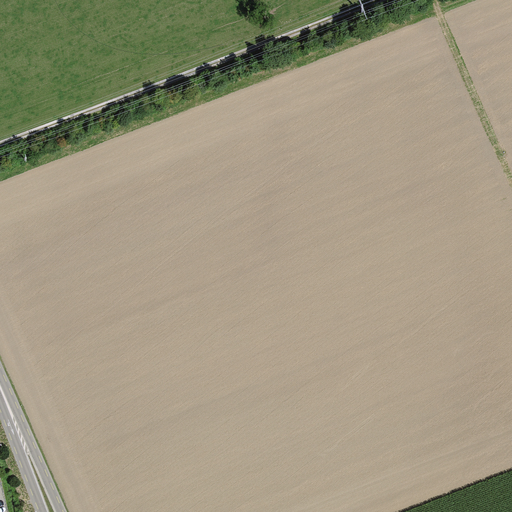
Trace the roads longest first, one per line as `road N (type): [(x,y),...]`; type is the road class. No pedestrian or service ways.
road 1 (track): [(385,0),(0,143)]
road 2 (primary): [(0,379),(58,511)]
